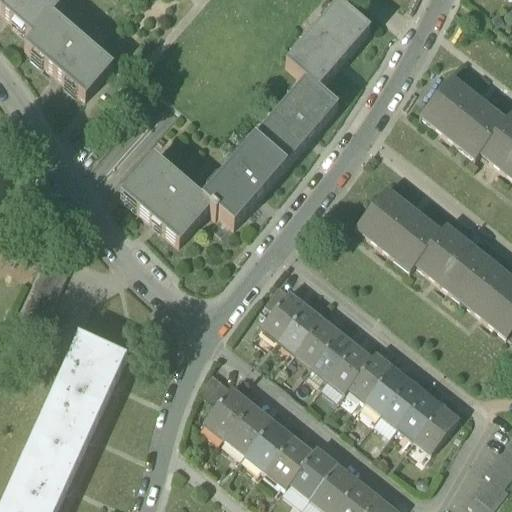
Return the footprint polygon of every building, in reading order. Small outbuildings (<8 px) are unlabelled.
[(24,54),(85,107),(112,75),(52,23),(60,14),(43,0),(0,0),(0,17),(32,45),(24,54)] [(284,72),(304,88),(317,98),(368,38),(337,11),(309,43),(284,72)] [(479,160),(511,186),(511,124),(508,122),(503,128),(449,85),(420,123),(474,166),(479,160)] [(336,115),(317,98),(304,88),(253,148),(284,175),(336,115)] [(233,235),(284,175),(253,148),(202,208),(153,165),(120,203),(178,253),(207,219),(215,225),(217,222),(233,235)] [(415,272),(506,345),(511,337),(511,288),(443,234),(438,240),(385,197),(355,235),(410,278),(415,272)] [(23,350),(42,358),(77,279),(58,271),(23,350)] [(263,311),(273,319),(287,301),(288,300),(278,292),(263,311)] [(262,332),(280,345),(304,315),(287,301),(273,319),(262,332)] [(321,328),(304,315),(280,345),(296,359),(321,328)] [(337,341),(321,328),(296,359),(313,372),(337,341)] [(277,349),(280,345),(262,332),(259,335),(277,349)] [(354,354),(337,341),(313,372),(329,385),(354,354)] [(11,511),(61,511),(126,363),(85,345),(11,511)] [(293,362),(296,359),(280,345),(277,349),(293,362)] [(370,367),(354,354),(329,385),(346,398),(347,397),(349,393),(370,367)] [(310,375),(313,372),(296,359),(293,362),(310,375)] [(374,362),(370,367),(349,393),(366,406),(390,376),(374,362)] [(326,388),(329,385),(313,372),(310,375),(326,388)] [(407,389),(390,376),(366,406),(383,419),(407,389)] [(196,400),(206,407),(221,388),(212,381),(196,400)] [(329,385),(326,388),(343,401),(346,398),(329,385)] [(230,396),(221,388),(206,407),(215,415),(229,397),(230,396)] [(423,402),(407,389),(383,419),(399,432),(423,402)] [(363,410),(366,406),(349,393),(347,397),(363,410)] [(205,427),(226,444),(251,413),(229,397),(215,415),(205,427)] [(440,415),(423,402),(399,432),(416,445),(440,415)] [(366,406),(363,410),(379,423),(383,419),(366,406)] [(226,444),(246,460),(271,430),(251,413),(226,444)] [(457,428),(440,415),(416,445),(433,459),(457,428)] [(383,419),(379,423),(396,436),(399,432),(383,419)] [(202,431),(223,448),(226,444),(205,427),(202,431)] [(246,460),(267,477),(291,446),(271,430),(246,460)] [(399,432),(396,436),(413,449),(416,445),(399,432)] [(223,448),(243,464),(246,460),(226,444),(223,448)] [(416,445),(413,449),(430,463),(433,459),(416,445)] [(511,445),(499,462),(511,471),(511,445)] [(288,492),(291,488),(312,462),(291,446),(267,477),(287,493),(288,492)] [(291,488),(311,505),(336,474),(315,458),(312,462),(291,488)] [(243,464),(264,481),(267,477),(246,460),(243,464)] [(503,495),(511,482),(511,471),(499,462),(484,480),(489,484),(503,495)] [(311,505),(320,511),(338,511),(356,490),(336,474),(311,505)] [(287,493),(267,477),(264,481),(284,497),(287,493)] [(496,511),(507,498),(503,495),(489,484),(474,503),(486,511),(496,511)] [(288,492),(308,508),(311,505),(291,488),(288,492)] [(338,511),(371,511),(376,506),(356,490),(338,511)] [(486,511),(474,503),(467,511),(466,511),(486,511)]
